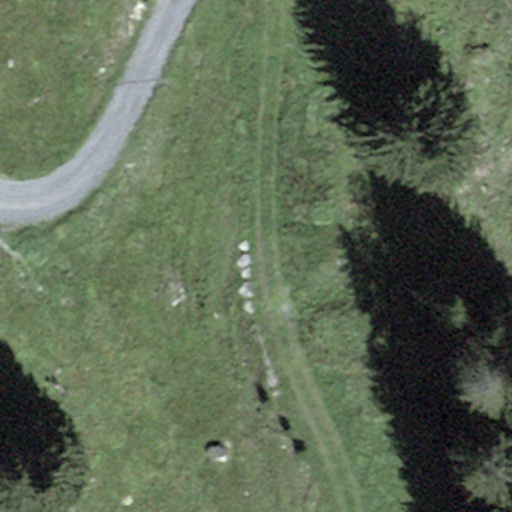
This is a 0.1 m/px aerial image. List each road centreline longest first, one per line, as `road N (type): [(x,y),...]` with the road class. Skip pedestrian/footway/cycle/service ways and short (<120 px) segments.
road 1 (track): [(283,0),(259,211),(288,358),(349,511)]
road 2 (track): [(0,190),(64,193),(176,0)]
